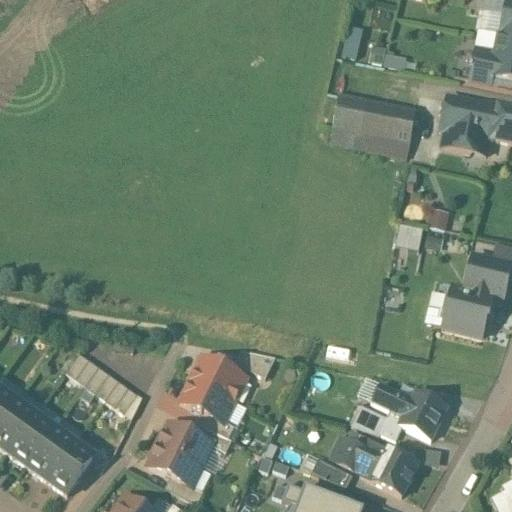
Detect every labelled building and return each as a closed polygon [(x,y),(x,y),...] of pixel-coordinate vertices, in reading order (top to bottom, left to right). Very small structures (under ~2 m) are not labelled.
[(511,0),(483,0),(480,14),(504,19),(500,41),(511,43),(511,0)] [(342,59),(356,62),(362,33),(348,30),(342,59)] [(511,43),(500,41),(496,60),(476,56),(469,85),(491,89),(492,84),(511,87),(511,43)] [(380,68),(385,52),(372,49),(368,65),(380,68)] [(383,68),(404,72),(406,61),(385,57),(383,68)] [(416,117),(338,102),(335,115),(330,114),(326,135),(410,151),(416,117)] [(500,109),(485,106),(480,109),(448,103),(441,135),(445,136),(442,152),(471,157),(474,143),(511,151),(511,116),(503,114),(500,109)] [(428,232),(447,233),(449,214),(429,213),(428,232)] [(423,234),(399,229),(395,251),(418,256),(423,234)] [(511,270),(472,262),(464,297),(493,303),(493,304),(502,307),(511,270)] [(464,297),(451,294),(442,332),(483,341),(486,326),(488,327),(493,304),(493,303),(464,297)] [(275,363),(240,356),(234,369),(265,384),(275,363)] [(79,359),(65,379),(75,385),(89,366),(79,359)] [(243,383),(202,363),(190,386),(234,408),(240,395),(237,394),(243,383)] [(89,366),(75,385),(85,392),(99,373),(89,366)] [(99,373),(85,392),(95,399),(109,380),(99,373)] [(109,380),(95,399),(104,406),(118,387),(109,380)] [(234,408),(190,386),(179,408),(191,413),(190,415),(200,420),(201,418),(202,419),(224,429),(224,428),(234,408)] [(118,387),(104,406),(114,413),(128,394),(118,387)] [(387,423),(380,438),(395,445),(401,431),(400,430),(412,405),(380,390),(371,407),(390,416),(387,423)] [(128,394),(114,413),(124,420),(138,401),(128,394)] [(0,395),(0,428),(14,410),(3,403),(6,399),(0,395)] [(446,412),(416,397),(412,405),(400,430),(401,431),(430,445),(446,412)] [(24,417),(14,410),(0,428),(0,454),(8,460),(35,420),(26,414),(24,417)] [(387,423),(361,410),(352,431),(379,440),(380,438),(387,423)] [(224,429),(202,419),(202,421),(200,420),(195,429),(199,431),(228,445),(234,433),(224,428),(224,429)] [(45,427),(35,420),(8,460),(27,473),(53,438),(42,430),(45,427)] [(194,441),(169,429),(158,451),(201,472),(211,451),(212,450),(194,441)] [(228,445),(199,431),(194,441),(212,450),(211,451),(226,458),(231,447),(228,445)] [(63,445),(53,438),(27,473),(47,487),(75,448),(65,442),(63,445)] [(360,439),(356,448),(341,441),(330,463),(372,484),(388,453),(360,439)] [(75,448),(47,487),(67,502),(92,466),(81,458),(84,455),(75,448)] [(201,472),(158,451),(148,472),(170,483),(191,493),(191,492),(201,472)] [(418,468),(388,453),(372,484),(371,487),(401,502),(418,468)] [(352,481),(318,464),(311,478),(343,495),(345,493),(346,493),(352,481)] [(260,467),(247,494),(258,500),(272,473),(260,467)] [(511,479),(511,484),(501,491),(510,507),(501,511),(511,511),(511,475),(510,476),(511,479)] [(191,493),(170,483),(164,495),(196,511),(203,498),(191,492),(191,493)] [(354,511),(304,493),(303,496),(288,490),(281,506),(297,511),(296,511),(354,511)] [(141,511),(140,505),(131,507),(125,503),(118,511),(141,511)]
